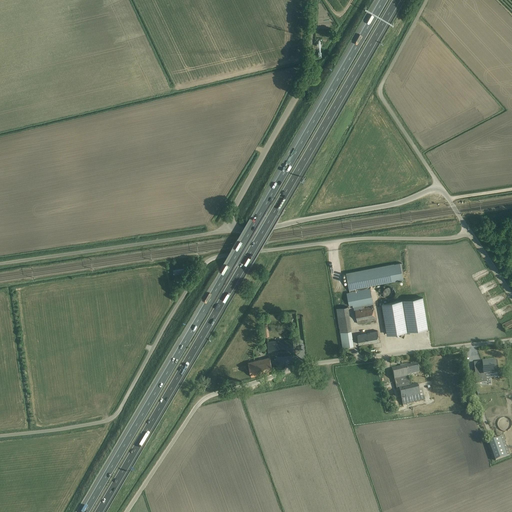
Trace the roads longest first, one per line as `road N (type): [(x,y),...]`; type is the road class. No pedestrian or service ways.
road 1 (motorway): [(383,0),(84,511)]
road 2 (motorway): [(99,511),(396,0)]
road 3 (unclassified): [(0,438),(111,419),(212,259),(468,231)]
road 4 (unclassified): [(127,511),(211,395),(313,363),(511,341)]
road 5 (unclassified): [(229,231),(309,70),(312,0)]
road 6 (unclassified): [(0,264),(229,231)]
road 7 (unclassified): [(229,231),(394,205),(438,186)]
road 8 (unclassified): [(438,186),(379,91),(426,0)]
